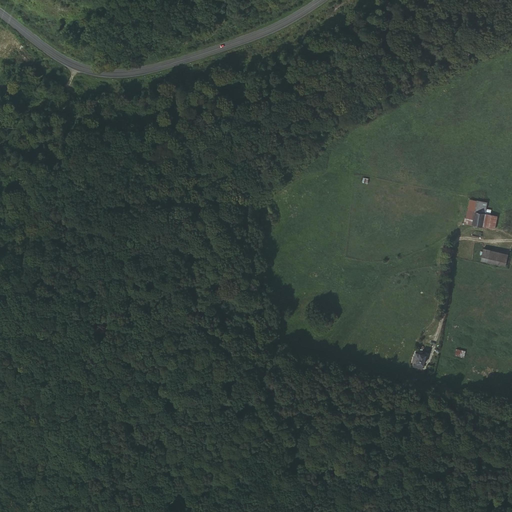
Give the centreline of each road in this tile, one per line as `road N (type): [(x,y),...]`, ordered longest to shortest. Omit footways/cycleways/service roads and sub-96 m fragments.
road 1 (tertiary): [(0,11),(76,67),(106,74),(260,33),(320,0)]
road 2 (track): [(201,0),(154,45),(76,67),(62,91),(29,110),(0,144)]
road 3 (track): [(438,326),(452,240),(511,239)]
